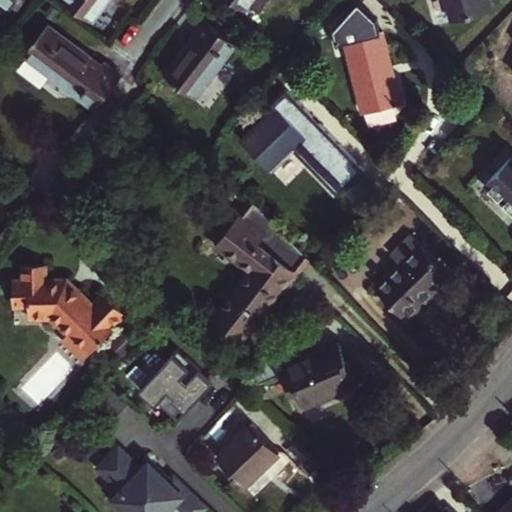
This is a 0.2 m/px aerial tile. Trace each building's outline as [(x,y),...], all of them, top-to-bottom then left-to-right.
[(64,0),(92,21),(107,0),(64,0)] [(230,0),(247,13),(257,0),(230,0)] [(447,0),(456,24),(493,11),(489,0),(447,0)] [(348,44),(363,113),(390,107),(393,109),(402,106),(387,34),(382,34),(380,21),(361,3),(335,31),(338,46),(348,44)] [(204,19),(192,34),(196,36),(167,76),(196,98),(237,43),(204,19)] [(119,73),(104,61),(101,65),(48,25),(25,54),(97,108),(122,75),(119,73)] [(277,108),(245,140),(275,170),(296,149),(341,192),(365,168),(289,91),(274,105),(277,108)] [(511,159),(489,183),(511,205),(511,159)] [(313,259),(255,202),(222,247),(256,271),(221,320),(248,339),(281,291),(286,295),(313,259)] [(393,254),(380,266),(413,299),(446,267),(407,229),(387,249),(393,254)] [(88,360),(132,317),(110,293),(98,304),(81,287),(73,278),(70,282),(66,278),(52,278),(53,263),(29,262),(29,277),(19,277),(18,304),(34,304),(34,316),(56,317),(72,333),(66,338),(88,360)] [(93,275),(81,287),(98,304),(110,293),(93,275)] [(296,337),(254,380),(260,385),(262,388),(291,376),(305,411),(361,386),(344,346),(307,362),(296,337)] [(183,352),(143,393),(159,408),(164,403),(183,422),(200,404),(197,401),(214,383),(183,352)] [(230,416),(220,426),(228,433),(238,423),(230,416)] [(284,456),(257,429),(224,463),(250,489),(284,456)] [(118,498),(132,511),(166,511),(180,499),(193,511),(203,511),(211,503),(178,472),(173,478),(154,460),(148,467),(123,443),(103,465),(127,488),(118,498)]
